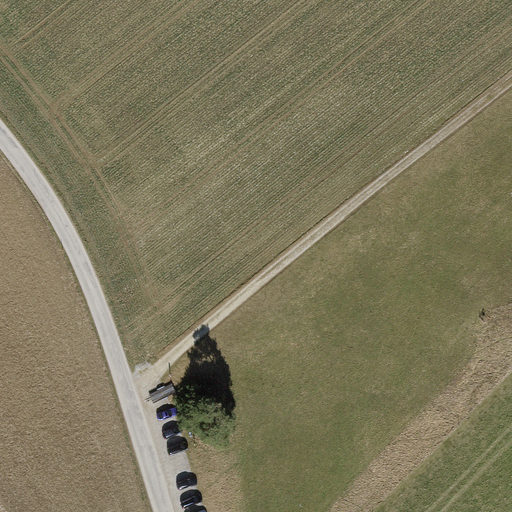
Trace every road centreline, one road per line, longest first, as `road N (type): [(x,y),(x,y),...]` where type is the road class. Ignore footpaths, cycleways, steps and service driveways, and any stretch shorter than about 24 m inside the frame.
road 1 (track): [(511,81),(133,392)]
road 2 (unclassified): [(167,511),(81,251),(0,131)]
